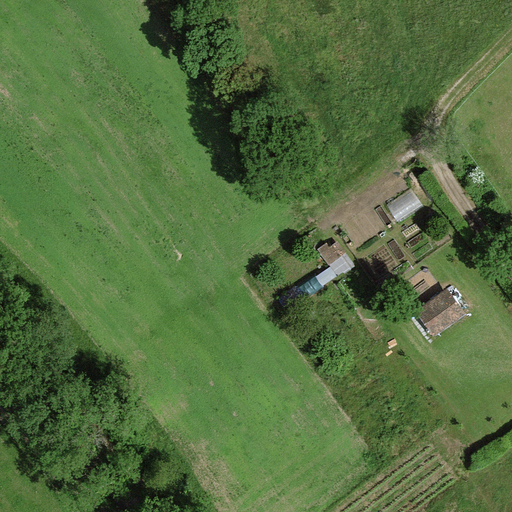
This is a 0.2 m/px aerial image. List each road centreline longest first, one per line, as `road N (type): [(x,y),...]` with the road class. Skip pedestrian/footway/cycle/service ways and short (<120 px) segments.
road 1 (track): [(511,270),(451,183),(431,127),(511,30)]
road 2 (track): [(180,511),(103,431),(0,301)]
